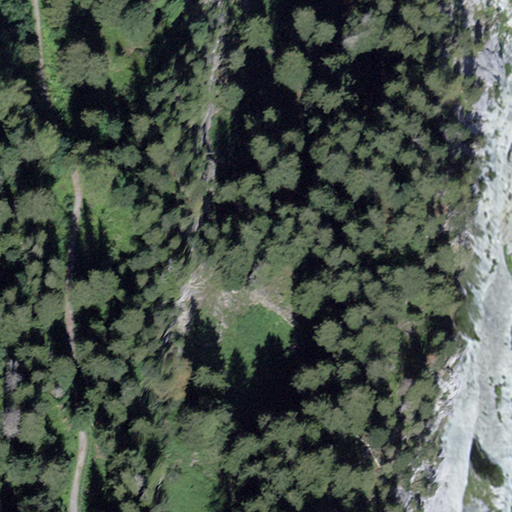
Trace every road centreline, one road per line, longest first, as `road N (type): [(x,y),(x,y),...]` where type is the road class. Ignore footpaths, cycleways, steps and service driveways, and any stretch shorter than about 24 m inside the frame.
road 1 (track): [(74,511),(87,432),(70,364),(69,256),(82,209)]
road 2 (track): [(36,0),(45,114),(82,209)]
